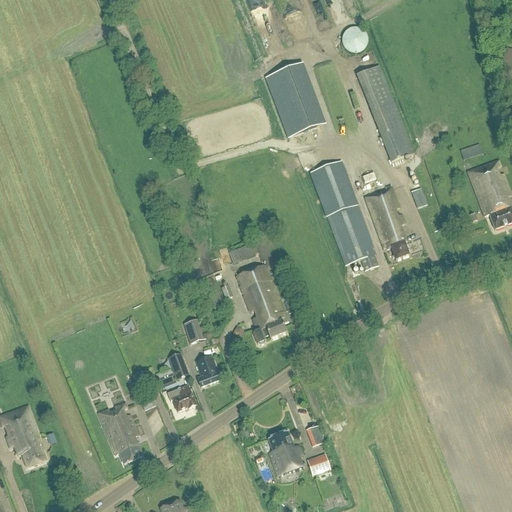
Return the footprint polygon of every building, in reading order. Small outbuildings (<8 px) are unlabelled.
[(261,13),(267,36),(280,33),(275,10),(261,13)] [(367,49),(368,43),(366,37),(362,33),(356,30),(350,31),(345,35),(342,40),(342,47),(345,52),(350,56),(356,57),(362,54),(367,49)] [(303,67),(267,80),(290,141),(326,127),(303,67)] [(381,70),(359,80),(394,165),(416,157),(381,70)] [(468,174),(485,220),(490,218),(495,233),(511,226),(511,211),(508,200),(511,199),(503,176),(499,178),(496,171),(501,169),(499,163),(468,174)] [(311,176),(327,220),(328,220),(346,269),(360,263),(365,274),(378,269),(374,258),(375,258),(356,209),(357,208),(341,164),(311,176)] [(391,251),(396,263),(410,258),(405,245),(407,245),(401,229),(406,227),(402,217),(398,219),(396,213),(401,211),(393,190),(364,201),(384,253),(391,251)] [(412,195),(418,211),(428,207),(421,191),(412,195)] [(253,335),(257,346),(261,348),(265,346),(266,343),(264,338),(268,337),(270,341),(286,336),(281,321),(285,319),(266,268),(237,278),(251,315),(255,313),(258,320),(253,322),(258,334),(253,335)] [(285,305),(289,317),(296,314),(292,303),(285,305)] [(188,336),(192,345),(204,341),(198,323),(186,327),(189,336),(188,336)] [(170,360),(177,380),(189,376),(181,355),(170,360)] [(198,379),(201,389),(221,382),(216,367),(212,358),(197,363),(202,378),(198,379)] [(168,395),(171,403),(173,402),(177,413),(187,409),(188,412),(197,408),(192,396),(191,396),(188,388),(168,395)] [(98,416),(115,458),(119,456),(124,467),(142,460),(134,439),(139,437),(130,417),(126,419),(123,412),(128,410),(125,405),(98,416)] [(8,431),(4,432),(10,449),(14,448),(18,457),(21,456),(27,470),(46,462),(41,451),(43,451),(26,408),(0,418),(0,421),(1,424),(5,422),(8,431)] [(317,429),(309,432),(314,443),(321,440),(317,429)] [(270,456),(278,476),(304,466),(301,459),(304,458),(300,448),(296,449),(289,434),(268,442),(274,455),(270,456)] [(308,464),(314,479),(330,473),(325,458),(308,464)]
